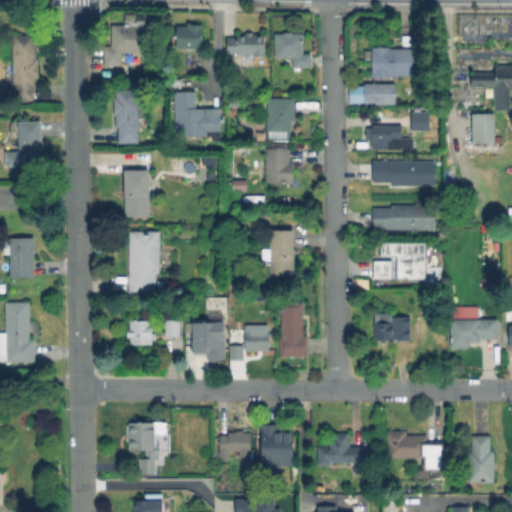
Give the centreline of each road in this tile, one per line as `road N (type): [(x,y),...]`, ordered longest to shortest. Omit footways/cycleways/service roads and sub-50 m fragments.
road 1 (residential): [(84,511),(73,0)]
road 2 (residential): [(511,388),(183,388)]
road 3 (residential): [(333,227),(332,0)]
road 4 (residential): [(335,388),(333,227)]
